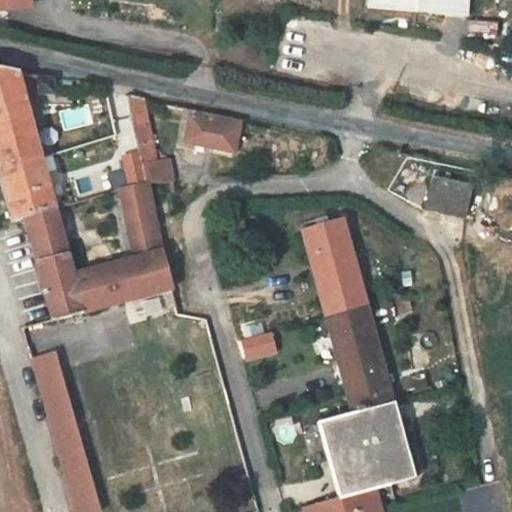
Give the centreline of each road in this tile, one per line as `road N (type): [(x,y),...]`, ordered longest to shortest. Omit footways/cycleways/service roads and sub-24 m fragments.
road 1 (residential): [(0,53),(511,158)]
road 2 (unknown): [(336,177),(444,254),(488,466)]
